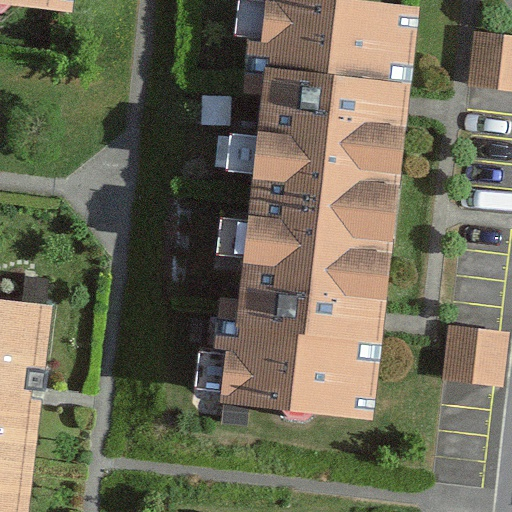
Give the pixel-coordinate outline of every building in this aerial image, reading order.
[(0,0),(0,2),(61,9),(69,9),(69,0),(0,0)] [(413,6),(347,0),(264,0),(261,43),(247,42),(242,92),(258,94),(238,299),(219,297),(214,348),(227,349),(222,399),(372,414),(382,318),(403,105),(413,6)] [(511,34),(477,31),(471,84),(511,88),(511,34)] [(0,511),(23,511),(38,390),(47,311),(0,305),(0,511)] [(502,328),(446,323),(440,376),(497,382),(502,328)]
